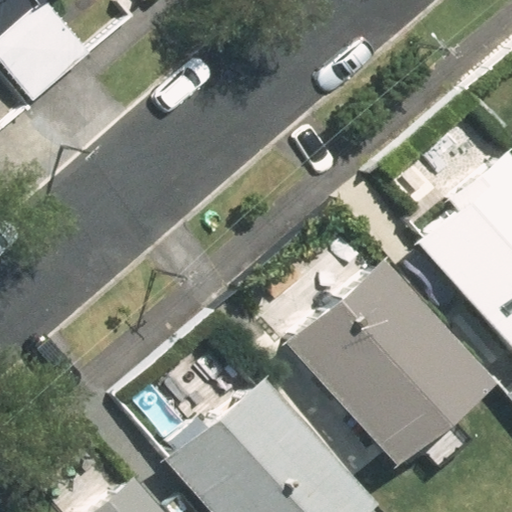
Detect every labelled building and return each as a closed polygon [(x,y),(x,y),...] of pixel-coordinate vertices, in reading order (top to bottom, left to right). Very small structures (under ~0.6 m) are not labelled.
[(0,0),(0,83),(17,104),(77,53),(31,0),(0,0)] [(511,111),(492,128),(511,151),(511,111)] [(511,185),(485,152),(452,179),(442,166),(417,186),(426,197),(401,217),(411,229),(402,236),(437,278),(412,298),(432,321),(452,305),(499,361),(511,356),(511,185)] [(262,337),(364,461),(390,439),(400,450),(442,416),(429,400),(457,376),(359,257),(262,337)] [(356,511),(233,371),(126,465),(166,511),(356,511)] [(139,511),(112,479),(72,511),(139,511)]
